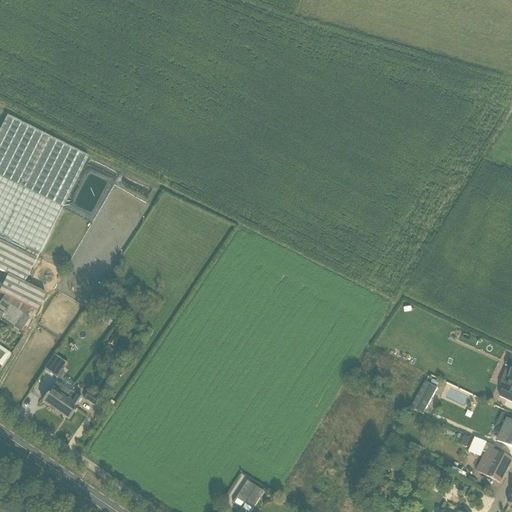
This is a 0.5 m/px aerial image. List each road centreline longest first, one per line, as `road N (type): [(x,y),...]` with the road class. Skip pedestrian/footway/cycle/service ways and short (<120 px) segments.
road 1 (unclassified): [(156,511),(0,404)]
road 2 (secondary): [(113,511),(0,432)]
